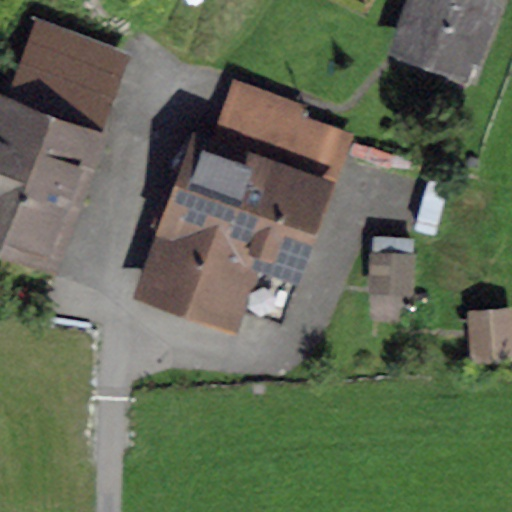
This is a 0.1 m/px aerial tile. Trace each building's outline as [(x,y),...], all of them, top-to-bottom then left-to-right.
[(395,0),(366,90),(451,118),(485,17),(434,0),(395,0)] [(0,68),(0,259),(50,278),(123,82),(11,40),(0,68)] [(208,143),(331,187),(350,134),(299,116),(304,104),(232,78),(208,143)] [(291,305),(331,194),(205,149),(181,140),(119,310),(188,335),(210,275),(291,305)] [(368,248),(367,288),(418,290),(419,249),(368,248)] [(466,316),(470,363),(508,360),(504,313),(466,316)]
